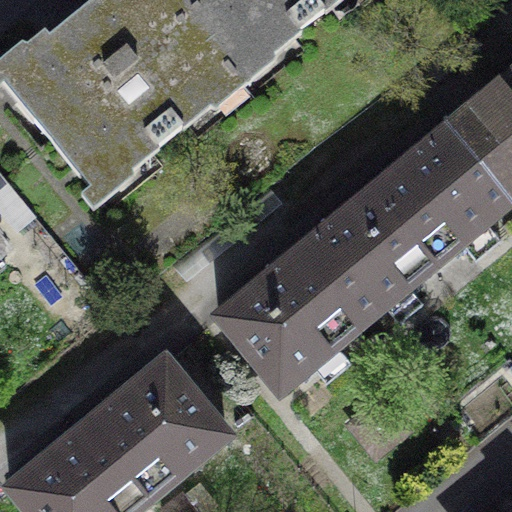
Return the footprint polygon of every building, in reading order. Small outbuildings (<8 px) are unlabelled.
[(174,0),(94,0),(0,77),(0,78),(79,175),(100,158),(116,176),(154,145),(156,149),(182,128),(179,124),(216,93),(207,82),(228,65),(174,0)] [(174,0),(228,65),(248,49),(257,60),(295,30),(298,34),(323,13),(319,8),(329,0),(174,0)] [(511,202),(511,77),(450,128),(511,203),(511,202)] [(511,203),(450,128),(372,192),(433,267),(511,203)] [(0,175),(0,205),(19,229),(34,217),(0,175)] [(433,267),(372,192),(294,255),(357,331),(433,267)] [(0,247),(9,240),(0,229),(0,247)] [(357,331),(294,255),(217,319),(280,394),(357,331)] [(165,362),(86,427),(148,502),(226,437),(165,362)] [(136,511),(148,502),(86,427),(9,490),(27,511),(136,511)]
